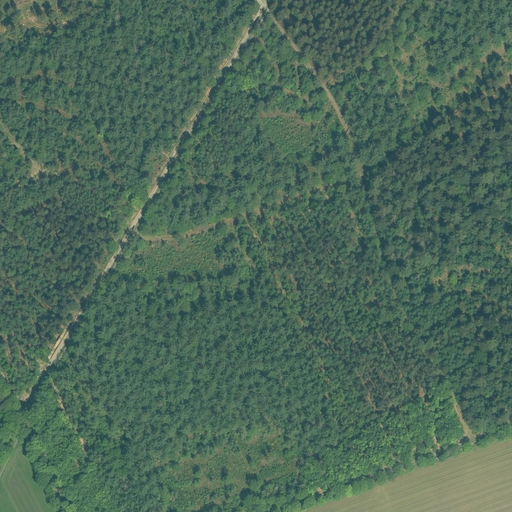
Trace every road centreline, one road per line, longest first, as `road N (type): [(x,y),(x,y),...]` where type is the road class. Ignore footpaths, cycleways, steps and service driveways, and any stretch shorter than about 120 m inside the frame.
road 1 (track): [(125,237),(266,0)]
road 2 (track): [(360,173),(407,328),(461,424)]
road 3 (track): [(270,511),(468,438)]
road 4 (track): [(254,0),(343,114),(360,173)]
road 5 (track): [(20,413),(125,237)]
